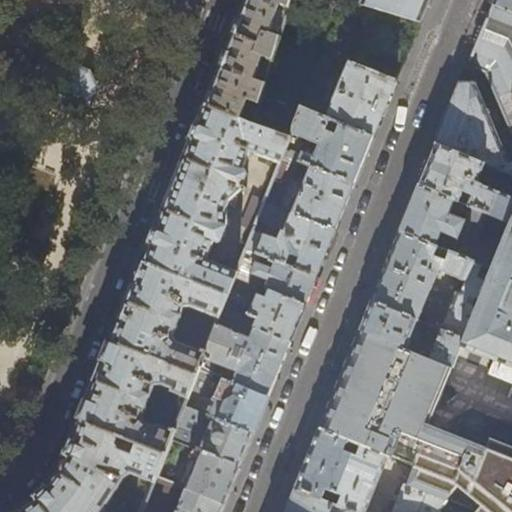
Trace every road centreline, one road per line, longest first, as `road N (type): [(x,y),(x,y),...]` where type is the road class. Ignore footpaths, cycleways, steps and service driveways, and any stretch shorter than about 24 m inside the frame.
road 1 (residential): [(465,0),(253,511)]
road 2 (residential): [(0,489),(29,469),(219,1)]
